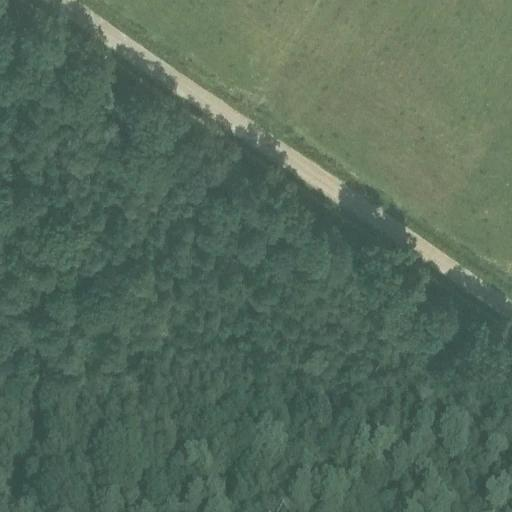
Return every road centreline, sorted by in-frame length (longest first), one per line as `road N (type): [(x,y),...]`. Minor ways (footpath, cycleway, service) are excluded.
road 1 (track): [(511,309),(58,0)]
road 2 (track): [(27,0),(22,91),(47,363),(40,440),(16,511)]
